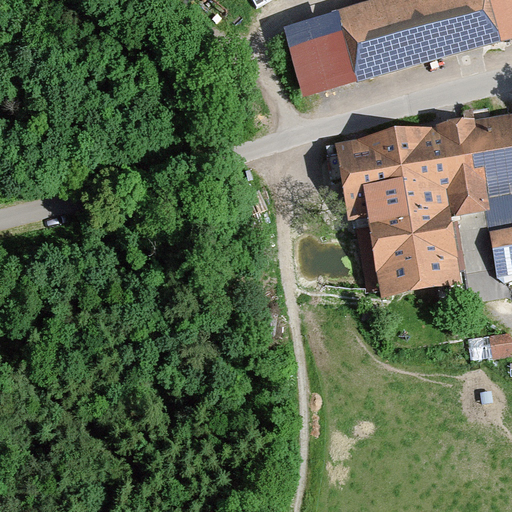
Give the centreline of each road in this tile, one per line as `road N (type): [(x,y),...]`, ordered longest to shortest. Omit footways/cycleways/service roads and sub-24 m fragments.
road 1 (tertiary): [(0,219),(511,80)]
road 2 (track): [(262,146),(299,400),(298,511)]
road 3 (track): [(314,131),(239,78),(157,0)]
